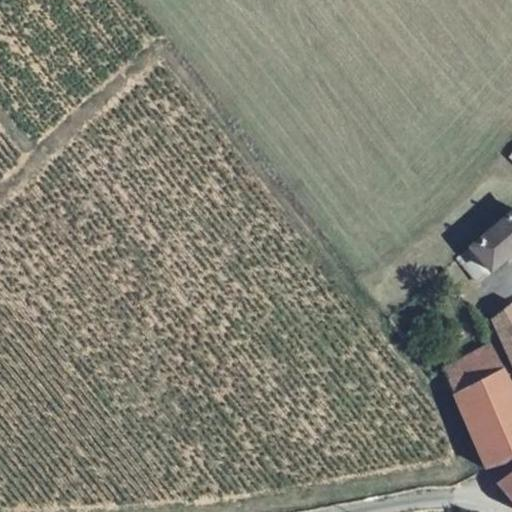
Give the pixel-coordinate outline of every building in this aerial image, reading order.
[(460,227),(476,246),(480,250),(511,222),(511,199),(503,189),(460,227)] [(463,256),(476,246),(460,227),(447,238),(463,256)] [(510,361),(511,360),(511,297),(505,282),(487,299),(510,361)] [(443,352),(460,395),(457,396),(480,455),(504,450),(511,443),(511,413),(482,327),(443,352)] [(511,459),(494,471),(511,499),(511,459)]
